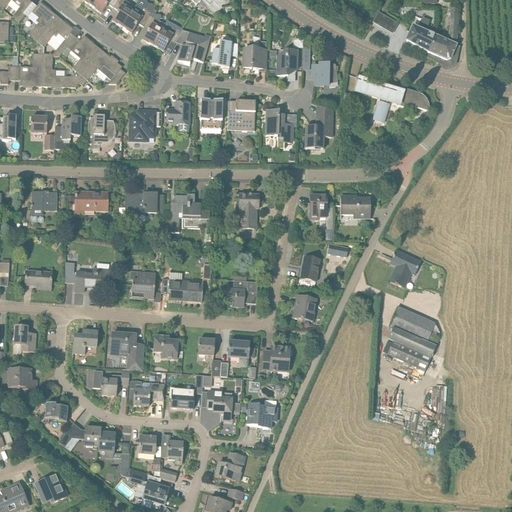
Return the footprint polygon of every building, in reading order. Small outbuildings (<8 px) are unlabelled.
[(23,14),(32,3),(28,0),(0,0),(0,11),(2,13),(11,1),(13,2),(14,0),(16,0),(22,5),(12,18),(19,24),(25,16),(23,14)] [(113,8),(119,0),(97,0),(92,7),(101,14),(108,5),(112,8),(113,8)] [(112,22),(122,28),(132,12),(123,6),(126,1),(124,0),(119,0),(113,8),(114,9),(119,12),(112,22)] [(191,0),(196,4),(196,5),(201,0),(203,0),(210,6),(213,2),(220,9),(227,1),(226,0),(191,0)] [(37,7),(32,3),(23,14),(25,16),(28,18),(32,14),(38,19),(36,22),(38,24),(28,36),(36,42),(57,16),(40,3),(37,7)] [(143,28),(151,15),(152,13),(156,7),(147,4),(143,9),(136,5),(132,12),(122,28),(132,34),(138,24),(143,28)] [(436,37),(429,53),(447,61),(451,59),(457,45),(459,9),(459,8),(451,7),(450,32),(448,37),(447,42),(436,37)] [(378,12),(372,23),(383,29),(389,18),(378,12)] [(143,41),(153,47),(165,25),(164,25),(159,21),(159,19),(160,18),(152,13),(151,15),(143,28),(149,30),(143,41)] [(62,54),(66,49),(75,37),(71,34),(74,30),(57,16),(36,42),(44,48),(51,40),(59,47),(53,55),(53,57),(60,58),(62,54)] [(429,53),(436,37),(425,32),(430,22),(423,19),(418,29),(413,27),(407,41),(429,53)] [(181,33),(182,30),(166,21),(164,25),(165,25),(153,47),(164,52),(169,42),(175,45),(181,33)] [(0,32),(9,33),(9,23),(0,22),(0,32)] [(0,42),(8,43),(9,33),(0,32),(0,42)] [(203,64),(210,41),(209,40),(203,39),(189,35),(185,47),(182,46),(178,62),(190,66),(191,60),(203,64)] [(80,41),(75,37),(66,49),(71,53),(74,49),(83,56),(72,69),(76,73),(76,72),(80,75),(101,50),(84,36),(80,41)] [(293,49),(302,49),(302,47),(302,40),(293,40),(293,49)] [(237,58),(239,45),(232,44),(220,42),(219,51),(213,50),(211,65),(221,66),(221,68),(229,69),(231,57),(237,58)] [(252,49),(252,51),(244,50),(243,69),(252,69),(251,71),(259,70),(259,72),(265,73),(265,70),(267,70),(267,51),(266,51),(266,42),(260,42),(260,50),(252,49)] [(66,49),(62,54),(66,58),(71,53),(66,49)] [(110,58),(101,50),(80,75),(87,81),(88,82),(98,70),(111,81),(109,83),(109,85),(116,85),(126,74),(121,70),(122,68),(118,64),(119,62),(112,56),(110,58)] [(296,72),(297,52),(286,52),(286,58),(279,58),(279,57),(278,57),(277,77),(288,77),(288,71),(296,71),(296,72)] [(20,87),(42,88),(43,55),(33,55),(32,70),(29,70),(29,74),(21,74),(21,68),(17,68),(15,68),(14,81),(20,81),(20,87)] [(87,81),(80,75),(76,72),(76,73),(72,78),(55,77),(55,71),(52,71),(53,57),(53,55),(43,55),(42,88),(76,89),(80,84),(82,86),(87,81)] [(12,57),(12,67),(8,67),(8,73),(0,72),(0,82),(0,83),(0,85),(8,85),(8,81),(14,81),(15,68),(17,68),(17,58),(12,57)] [(194,62),(191,69),(200,72),(202,65),(194,62)] [(313,67),(313,71),(312,79),(315,79),(315,87),(328,88),(328,84),(338,83),(337,72),(339,72),(339,67),(337,67),(337,65),(320,65),(320,68),(313,67)] [(371,82),(371,83),(368,94),(382,98),(381,103),(378,102),(375,114),(386,117),(389,105),(387,105),(388,100),(399,103),(398,106),(409,109),(410,106),(429,112),(429,107),(429,103),(426,98),(423,95),(419,93),(390,84),(382,80),(382,81),(381,85),(371,82)] [(351,110),(355,98),(345,94),(343,107),(351,110)] [(200,131),(221,132),(222,122),(223,101),(214,101),(214,103),(210,102),(210,101),(201,100),(200,121),(201,121),(200,131)] [(255,132),(256,102),(236,102),(229,102),(228,131),(255,132)] [(175,126),(178,126),(178,132),(180,134),(187,134),(189,132),(189,126),(190,103),(176,103),(175,111),(173,111),(173,110),(167,110),(166,124),(175,124),(175,126)] [(333,112),(320,108),(319,128),(306,127),(305,150),(323,151),(324,138),(332,139),(333,112)] [(278,113),(267,113),(267,136),(277,137),(277,140),(278,141),(278,139),(284,139),(284,150),(285,150),(285,144),(292,144),(292,126),(283,126),(283,115),(283,118),(279,118),(279,116),(279,110),(278,110),(278,113)] [(154,138),(155,113),(145,113),(144,116),(131,116),(130,141),(142,141),(143,137),(154,138)] [(94,145),(96,145),(102,144),(107,143),(110,141),(112,139),(113,136),(115,132),(114,127),(113,122),(104,122),(105,117),(94,116),(94,134),(88,133),(88,142),(94,143),(93,149),(94,149),(94,145)] [(0,136),(2,137),(2,142),(11,142),(11,141),(15,141),(16,122),(14,122),(14,119),(0,118),(0,136)] [(31,118),(31,134),(47,134),(47,118),(31,118)] [(62,141),(70,142),(70,137),(80,137),(81,118),(71,118),(71,121),(63,121),(62,128),(55,127),(55,136),(54,144),(62,144),(62,141)] [(54,150),(54,144),(55,136),(45,136),(45,151),(54,151),(54,150)] [(149,154),(151,162),(158,160),(156,152),(149,154)] [(324,191),(324,197),(312,197),(312,220),(326,220),(326,228),(327,230),(334,230),(334,208),(328,208),(328,191),(324,191)] [(42,213),(42,212),(57,212),(57,194),(49,193),(32,193),(31,211),(35,212),(35,213),(42,213)] [(107,213),(107,196),(84,196),(84,194),(75,193),(75,217),(84,217),(84,212),(107,213)] [(156,214),(157,195),(143,194),(143,198),(139,197),(139,195),(126,195),(126,209),(119,209),(119,215),(126,215),(126,216),(145,216),(145,214),(156,214)] [(171,204),(170,222),(163,221),(162,233),(178,233),(179,214),(182,215),(182,216),(200,217),(200,205),(194,204),(195,195),(187,195),(187,197),(174,196),(174,204),(171,204)] [(259,210),(259,196),(239,196),(239,229),(256,230),(256,213),(255,213),(255,209),(259,210)] [(372,220),(372,199),(358,199),(358,197),(342,197),(342,220),(342,217),(358,217),(358,220),(372,220)] [(348,248),(328,245),(326,254),(346,258),(348,248)] [(415,276),(421,262),(396,251),(392,260),(398,263),(389,283),(405,290),(411,275),(415,276)] [(316,282),(320,260),(305,257),(301,280),(316,282)] [(0,287),(8,288),(9,264),(9,261),(1,260),(1,264),(0,263),(0,287)] [(66,264),(64,284),(72,284),(74,264),(66,264)] [(76,273),(74,293),(84,293),(84,288),(108,290),(109,271),(92,269),(91,275),(85,275),(85,274),(76,273)] [(52,273),(26,271),(25,286),(37,287),(37,290),(51,291),(52,273)] [(129,280),(132,281),(131,293),(144,294),(144,300),(154,301),(155,274),(137,273),(130,272),(129,280)] [(234,277),(234,283),(233,290),(219,289),(218,298),(227,298),(226,307),(244,309),(244,302),(248,303),(248,304),(256,305),(258,285),(246,284),(246,278),(234,277)] [(170,281),(169,300),(182,301),(182,300),(202,301),(203,283),(170,281)] [(313,323),(317,300),(298,297),(293,319),(313,323)] [(392,344),(387,354),(425,371),(436,347),(439,334),(435,326),(435,324),(398,308),(390,327),(393,328),(388,339),(393,342),(392,344)] [(20,352),(35,353),(36,335),(27,334),(28,328),(15,327),(14,346),(21,346),(20,352)] [(74,336),(73,354),(85,355),(85,349),(96,349),(97,333),(82,332),(82,337),(74,336)] [(136,335),(133,335),(112,334),(111,356),(128,357),(127,371),(143,372),(145,346),(136,345),(136,335)] [(177,361),(178,342),(169,341),(169,338),(155,337),(154,354),(161,354),(160,360),(177,361)] [(214,358),(215,341),(199,340),(198,357),(214,358)] [(250,344),(229,342),(228,359),(249,361),(250,344)] [(387,342),(382,352),(387,354),(392,344),(387,342)] [(263,373),(277,374),(278,368),(288,368),(290,349),(275,348),(275,353),(264,352),(263,366),(263,373)] [(220,378),(221,364),(221,362),(212,361),(211,377),(220,378)] [(36,391),(36,390),(36,382),(31,382),(31,371),(8,371),(8,388),(23,388),(23,391),(36,391)] [(120,386),(128,387),(129,372),(121,371),(120,386)] [(170,409),(193,410),(194,395),(202,395),(203,377),(188,376),(187,392),(183,392),(183,390),(169,389),(168,398),(171,398),(170,409)] [(109,377),(109,380),(101,380),(100,389),(102,389),(101,396),(116,397),(117,381),(118,377),(109,377)] [(134,390),(133,406),(149,407),(149,400),(157,400),(158,384),(150,384),(145,384),(144,384),(143,384),(142,385),(142,386),(141,387),(141,390),(134,390)] [(208,392),(207,409),(220,410),(219,415),(231,416),(231,399),(232,395),(222,394),(222,393),(208,392)] [(278,408),(272,408),(259,408),(259,405),(248,404),(247,426),(263,427),(263,429),(270,430),(271,423),(277,423),(278,408)] [(56,405),(46,405),(45,415),(42,415),(41,424),(50,424),(50,420),(59,421),(59,423),(67,423),(68,408),(56,407),(56,405)] [(84,447),(98,448),(99,448),(100,433),(101,429),(85,428),(85,433),(81,433),(82,430),(73,424),(58,444),(65,448),(72,439),(84,440),(84,447)] [(105,459),(113,460),(114,454),(115,435),(100,434),(100,433),(99,448),(98,448),(97,453),(105,454),(105,459)] [(156,438),(140,437),(138,455),(154,456),(156,438)] [(183,443),(168,442),(167,459),(174,460),(174,465),(182,465),(183,443)] [(230,454),(227,466),(219,464),(215,476),(236,482),(238,474),(241,475),(244,464),(245,458),(230,454)] [(123,477),(128,470),(129,455),(121,455),(121,460),(120,470),(120,475),(123,477)] [(177,475),(162,470),(160,469),(159,473),(159,479),(175,483),(177,476),(177,475)] [(164,506),(169,490),(148,483),(148,482),(144,481),(146,475),(128,470),(123,477),(129,479),(128,482),(129,482),(138,485),(134,497),(153,503),(151,508),(160,510),(161,505),(164,506)] [(35,485),(43,505),(49,503),(50,505),(68,498),(61,481),(57,482),(55,476),(35,485)] [(0,492),(2,498),(0,499),(0,511),(16,511),(29,507),(22,490),(21,490),(23,494),(17,496),(14,489),(8,492),(7,489),(0,492)] [(242,501),(244,493),(230,489),(228,497),(242,501)] [(230,511),(232,504),(210,499),(206,511),(224,511),(225,510),(230,511)]
